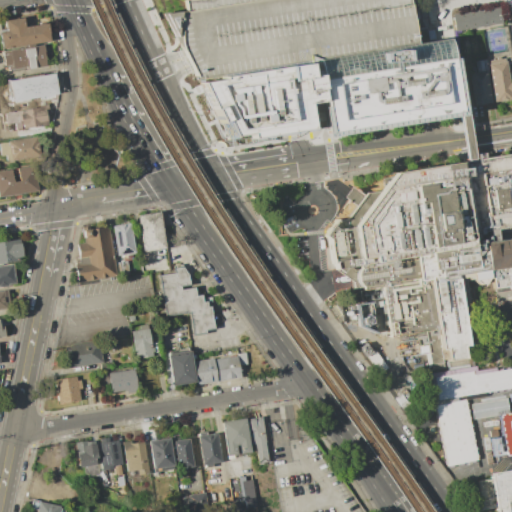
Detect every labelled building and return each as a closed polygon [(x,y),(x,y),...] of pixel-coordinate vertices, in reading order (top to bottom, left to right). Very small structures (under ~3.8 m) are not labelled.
[(305,64),(416,45),(407,0),(188,0),(183,1),(184,12),(164,16),(187,59),(199,81),(305,64)] [(452,14),(499,6),(502,23),(455,31),(452,14)] [(0,31),(0,50),(48,42),(45,24),(25,28),(23,17),(4,20),(6,30),(0,31)] [(425,22),(438,20),(441,33),(427,35),(425,22)] [(305,64),(310,73),(319,71),(323,104),(328,135),(462,113),(453,62),(449,62),(447,40),(416,45),(305,64)] [(42,45),(45,66),(26,70),(25,67),(12,69),(12,66),(4,67),(2,55),(10,53),(10,50),(42,45)] [(511,98),(494,102),(487,64),(489,64),(488,61),(505,58),(505,61),(506,61),(511,92),(511,98)] [(474,105),(468,73),(476,72),(475,61),(485,59),(487,71),(486,71),(492,102),(474,105)] [(248,141),(307,133),(303,107),(319,105),(323,104),(319,71),(310,73),(305,64),(199,81),(231,140),(246,137),(248,141)] [(9,81),(53,73),(57,93),(12,100),(9,81)] [(4,113),(47,106),(49,116),(45,117),(47,125),(15,130),(14,123),(6,124),(4,113)] [(0,149),(0,142),(36,137),(39,157),(7,162),(6,155),(1,156),(0,149)] [(511,152),(511,285),(490,289),(487,278),(484,283),(476,285),(467,275),(458,277),(469,346),(461,347),(464,358),(443,361),(428,363),(423,332),(391,336),(381,289),(362,292),(333,271),(326,240),(321,238),(332,222),(344,220),(363,193),(378,191),(382,185),(381,177),(387,176),(392,172),(470,160),(511,152)] [(0,170),(10,169),(12,182),(18,181),(16,168),(35,165),(39,190),(0,196),(0,170)] [(158,212),(164,248),(142,252),(141,243),(142,243),(139,224),(137,224),(136,216),(137,216),(137,215),(158,212)] [(107,222),(116,276),(77,283),(74,266),(80,265),(76,245),(84,243),(81,227),(107,222)] [(110,226),(128,222),(133,252),(116,255),(110,226)] [(0,243),(0,264),(14,262),(14,259),(18,258),(17,244),(12,245),(12,242),(0,243)] [(115,262),(126,260),(129,274),(118,276),(115,262)] [(0,265),(13,263),(16,284),(0,286),(0,265)] [(158,275),(174,273),(173,269),(182,267),(187,274),(189,285),(179,286),(180,290),(194,288),(195,296),(201,295),(202,302),(207,301),(207,306),(210,306),(214,329),(205,330),(206,335),(190,337),(187,313),(164,317),(158,275)] [(0,291),(7,290),(9,307),(0,308),(0,291)] [(350,304),(353,332),(374,329),(371,302),(350,304)] [(131,331),(139,330),(139,326),(147,324),(153,356),(140,358),(140,356),(135,357),(131,331)] [(64,346),(98,341),(102,362),(67,368),(64,346)] [(118,341),(118,348),(109,349),(108,341),(118,341)] [(167,355),(189,351),(195,381),(172,385),(167,355)] [(237,354),(245,353),(247,364),(239,365),(237,354)] [(215,359),(236,356),(239,378),(218,381),(215,359)] [(193,361),(212,358),(216,381),(197,384),(193,361)] [(428,372),(446,465),(475,459),(461,395),(511,386),(508,367),(493,369),(493,365),(472,369),(471,364),(466,365),(465,359),(464,358),(443,361),(444,370),(428,372)] [(99,363),(110,362),(111,369),(100,370),(99,363)] [(107,374),(133,370),(136,387),(133,388),(134,392),(127,393),(126,389),(110,392),(107,374)] [(80,399),(58,403),(53,380),(75,376),(76,380),(80,380),(81,387),(77,388),(80,399)] [(511,411),(496,414),(502,455),(511,453),(511,411)] [(245,419),(260,417),(267,463),(257,465),(254,444),(249,445),(245,419)] [(220,422),(244,419),(249,452),(239,453),(238,445),(235,446),(236,454),(225,455),(220,422)] [(197,435),(216,432),(221,462),(212,464),(212,466),(204,467),(204,465),(201,465),(197,435)] [(148,441),(158,440),(158,439),(168,437),(173,466),(152,469),(148,441)] [(173,441),(188,439),(192,467),(177,469),(173,441)] [(98,443),(118,440),(122,464),(111,465),(112,468),(102,470),(98,443)] [(143,441),(148,474),(138,475),(137,470),(126,472),(122,442),(130,441),(130,443),(143,441)] [(78,467),(77,454),(83,453),(82,446),(95,444),(97,457),(94,458),(95,464),(78,467)] [(112,466),(120,465),(121,475),(114,476),(112,466)] [(511,511),(495,511),(495,506),(481,508),(477,481),(490,479),(489,473),(511,469),(511,511)] [(182,496),(184,506),(205,503),(203,493),(182,496)] [(29,511),(32,500),(59,506),(57,511),(35,511),(36,510),(32,509),(31,511),(29,511)]
